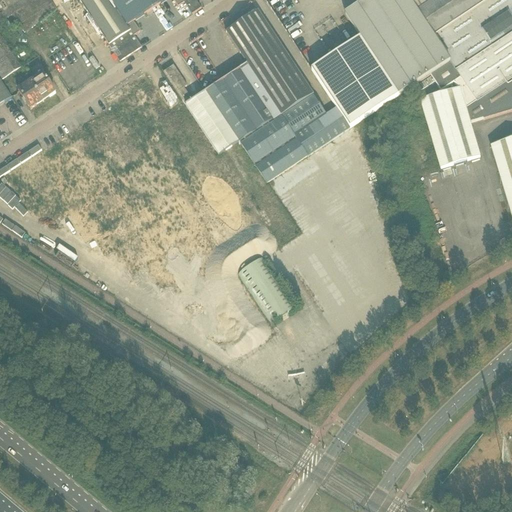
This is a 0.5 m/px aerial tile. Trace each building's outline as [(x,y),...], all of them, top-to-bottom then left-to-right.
[(11,15),(33,0),(0,0),(0,23),(12,16),(11,15)] [(33,0),(11,15),(12,16),(24,34),(36,26),(38,29),(60,15),(49,0),(33,0)] [(134,37),(128,27),(109,0),(70,0),(62,5),(85,39),(84,40),(85,40),(99,31),(120,63),(141,49),(142,49),(134,37)] [(109,0),(128,27),(134,23),(153,10),(146,0),(109,0)] [(168,0),(146,0),(153,10),(168,0)] [(172,0),(178,8),(184,4),(181,0),(172,0)] [(181,0),(184,4),(192,16),(202,10),(194,0),(181,0)] [(415,87),(416,87),(430,77),(450,64),(434,39),(407,0),(368,0),(345,15),(361,39),(361,38),(400,97),(415,87)] [(407,0),(434,39),(471,14),(492,0),(407,0)] [(511,0),(492,0),(471,14),(434,39),(450,64),(430,77),(431,78),(417,87),(421,93),(435,84),(441,93),(453,84),(460,90),(461,89),(471,124),(483,120),(484,122),(511,113),(511,0)] [(282,116),(313,96),(258,12),(226,33),(248,66),(282,116)] [(134,37),(141,33),(134,23),(128,27),(134,37)] [(0,77),(2,81),(21,70),(0,36),(0,77)] [(316,69),(311,71),(336,109),(350,130),(400,97),(361,38),(361,39),(316,69)] [(239,144),(245,140),(282,116),(248,66),(206,93),(239,143),(239,144)] [(239,143),(206,93),(193,102),(184,89),(188,87),(174,67),(164,73),(183,102),(186,107),(202,131),(218,157),(239,143)] [(50,98),(56,94),(44,75),(38,79),(40,83),(34,87),(43,101),(49,97),(50,98)] [(0,106),(12,99),(1,82),(2,81),(0,77),(0,106)] [(18,92),(31,111),(37,107),(36,106),(42,102),(43,103),(44,102),(43,101),(34,87),(27,92),(24,88),(18,92)] [(460,90),(420,102),(441,170),(443,169),(444,173),(449,171),(448,168),(480,158),(472,131),(470,124),(471,124),(461,89),(460,90)] [(308,158),(350,130),(336,109),(326,116),(314,97),(282,118),(308,157),(307,157),(308,158)] [(245,205),(182,109),(105,160),(174,264),(146,282),(166,312),(243,361),(278,338),(275,335),(322,304),(305,279),(306,278),(311,274),(311,275),(315,273),(314,272),(319,269),(320,270),(321,269),(335,290),(361,273),(345,248),(346,247),(351,243),(351,244),(354,242),(354,241),(359,238),(359,239),(361,238),(375,259),(393,248),(358,131),(245,205)] [(308,157),(282,118),(281,118),(246,142),(241,145),(244,149),(243,150),(254,167),(255,167),(255,165),(261,161),(262,163),(256,167),(267,184),(307,157),(308,157)] [(511,141),(491,147),(511,218),(511,141)]
